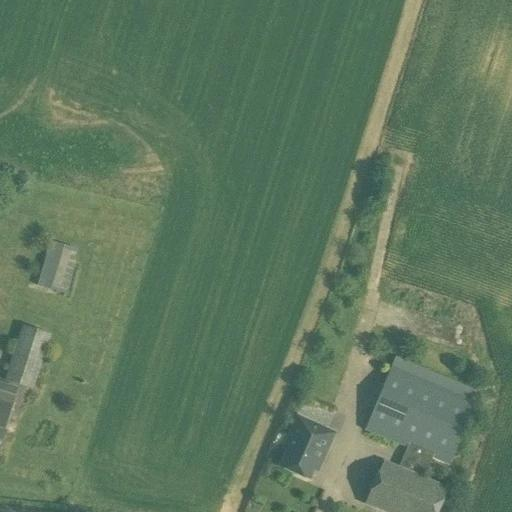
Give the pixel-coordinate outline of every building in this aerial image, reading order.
[(65,296),(76,261),(74,261),(77,250),(50,241),(36,286),(65,296)] [(32,391),(50,335),(22,326),(4,382),(32,391)] [(472,400),(391,367),(364,431),(407,449),(399,468),(382,461),(364,505),(380,511),(437,511),(448,488),(423,478),(431,459),(449,467),(476,402),(472,400)] [(0,444),(4,432),(18,389),(0,382),(0,444)] [(334,434),(298,418),(284,449),(287,451),(280,466),(309,480),(319,457),(323,459),(334,434)]
